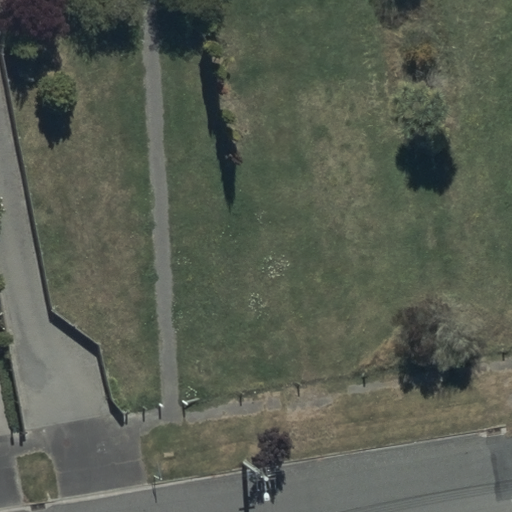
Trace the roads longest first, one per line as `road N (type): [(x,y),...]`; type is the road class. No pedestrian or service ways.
road 1 (residential): [(0,159),(67,511)]
road 2 (residential): [(359,511),(511,487)]
